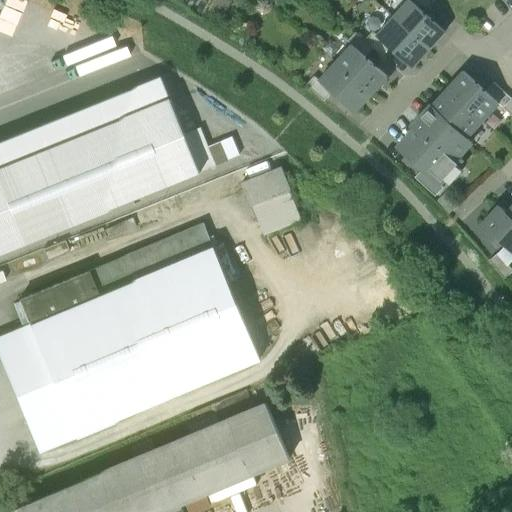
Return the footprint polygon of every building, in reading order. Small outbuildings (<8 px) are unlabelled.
[(46,0),(45,3),(76,16),(82,0),(46,0)] [(212,0),(208,8),(223,15),(230,0),(212,0)] [(427,15),(410,0),(407,0),(393,17),(428,49),(445,31),(427,15)] [(430,0),(410,0),(427,15),(436,5),(430,0)] [(428,49),(393,17),(376,35),(394,50),(412,67),(428,49)] [(369,43),(356,31),(348,40),(352,44),(366,56),(374,47),(369,43)] [(394,50),(376,35),(369,43),(374,47),(386,58),(394,50)] [(366,56),(352,44),(336,62),(372,94),(388,76),(366,56)] [(45,51),(53,73),(69,67),(62,46),(45,51)] [(80,83),(109,74),(104,59),(75,68),(80,83)] [(372,94),(336,62),(320,79),(333,91),(355,112),(372,94)] [(486,91),(464,70),(447,88),(483,121),(499,103),(486,91)] [(320,79),(315,75),(307,84),(325,100),(333,91),(320,79)] [(159,80),(0,142),(0,256),(198,178),(197,174),(181,136),(159,80)] [(511,98),(494,82),(486,91),(499,103),(504,107),(511,98)] [(483,121),(447,88),(431,106),(467,138),(483,121)] [(467,138),(431,106),(413,126),(416,128),(400,146),(439,183),(461,159),(458,156),(471,142),(467,138)] [(201,128),(181,136),(197,174),(240,154),(232,136),(208,146),(201,128)] [(283,166),(244,181),(253,205),(292,189),(283,166)] [(292,189),(253,205),(265,235),(303,219),(292,189)] [(511,217),(506,212),(507,212),(499,205),(494,210),(497,213),(487,224),(483,222),(482,223),(511,250),(511,217)] [(135,218),(106,229),(109,237),(138,225),(135,218)] [(18,300),(28,323),(216,246),(204,222),(18,300)] [(216,246),(28,323),(29,327),(49,375),(74,436),(262,358),(216,246)] [(511,271),(511,267),(499,252),(490,259),(505,278),(511,271)] [(0,354),(39,450),(74,436),(49,375),(29,327),(0,338),(0,354)] [(248,390),(214,404),(218,412),(251,398),(248,390)] [(138,455),(81,479),(78,471),(59,479),(62,486),(0,511),(192,511),(211,504),(206,493),(291,457),(268,402),(230,418),(230,417),(219,421),(216,413),(191,424),(194,432),(158,447),(155,439),(135,447),(138,455)] [(219,501),(211,504),(214,511),(218,511),(222,510),(219,501)]
